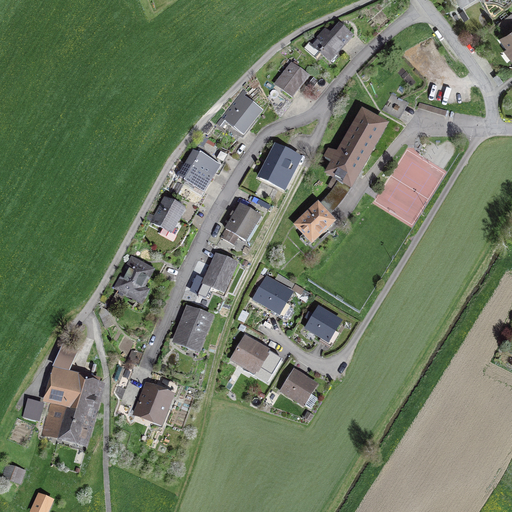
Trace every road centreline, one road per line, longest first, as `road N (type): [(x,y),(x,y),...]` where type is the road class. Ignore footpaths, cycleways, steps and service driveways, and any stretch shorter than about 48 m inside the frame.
road 1 (residential): [(426,5),(382,38),(329,108),(269,135),(190,264),(144,370)]
road 2 (track): [(178,511),(233,324),(302,189),(329,108)]
road 3 (residential): [(369,0),(285,41),(191,141),(154,192),(92,310)]
road 4 (residential): [(493,126),(480,134),(342,366),(322,368),(265,331)]
road 5 (track): [(111,511),(109,375),(92,310)]
